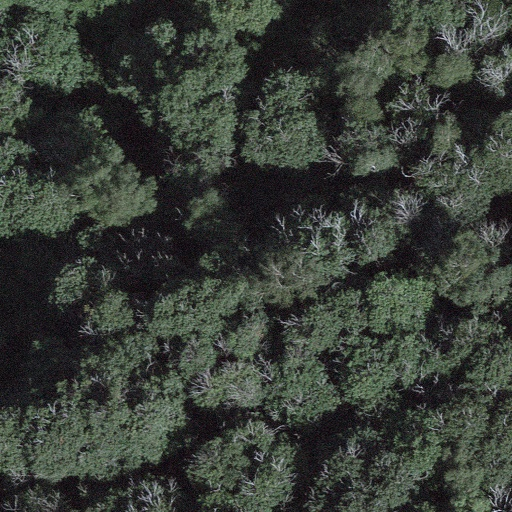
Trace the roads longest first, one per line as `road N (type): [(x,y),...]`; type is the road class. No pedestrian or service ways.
road 1 (motorway): [(329,511),(511,143)]
road 2 (motorway): [(172,0),(0,320)]
